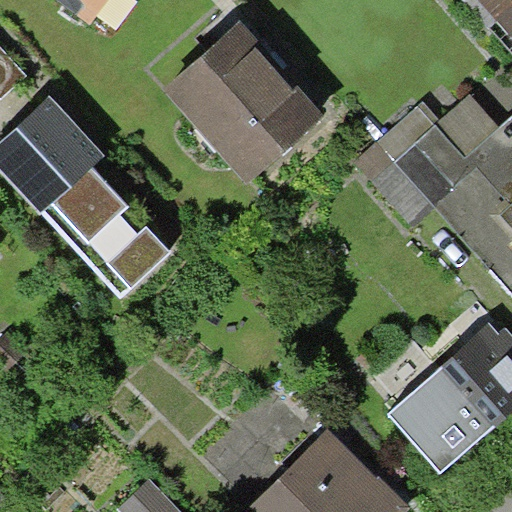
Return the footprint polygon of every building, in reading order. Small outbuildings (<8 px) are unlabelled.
[(108,0),(57,0),(90,24),(108,0)] [(511,0),(479,0),(511,37),(511,0)] [(323,113),(238,19),(161,87),(245,182),(323,113)] [(0,97),(1,99),(27,75),(0,46),(0,97)] [(103,155),(49,96),(0,139),(0,167),(41,213),(53,202),(88,241),(128,205),(92,166),(103,155)] [(499,129),(470,96),(440,119),(435,124),(466,159),(469,156),(499,129)] [(377,141),(433,205),(477,166),(469,156),(466,159),(435,124),(440,119),(423,101),(377,141)] [(511,250),(511,117),(499,129),(469,156),(477,166),(511,203),(511,204),(501,214),(511,226),(511,241),(508,245),(511,250)] [(353,160),(409,224),(433,205),(377,141),(353,160)] [(171,253),(146,225),(107,263),(131,289),(171,253)] [(489,323),(387,413),(440,473),(511,409),(511,335),(506,328),(499,334),(489,323)] [(40,356),(11,326),(0,336),(0,364),(15,380),(40,356)] [(406,511),(411,508),(328,428),(243,511),(406,511)] [(180,511),(149,479),(119,507),(123,511),(180,511)] [(0,506),(8,498),(0,489),(0,506)]
